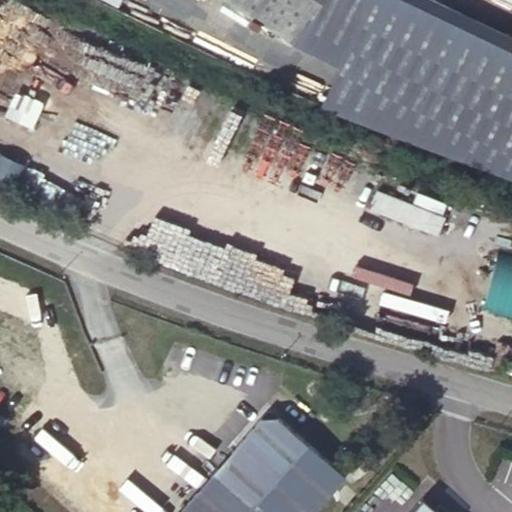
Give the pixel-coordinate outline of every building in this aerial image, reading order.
[(224,0),(293,44),(321,0),(224,0)] [(321,0),(293,44),(352,68),(345,86),(511,152),(511,49),(509,48),(511,42),(511,39),(435,0),(321,0)] [(126,110),(149,118),(171,62),(148,53),(126,110)] [(11,86),(2,114),(30,123),(39,96),(11,86)] [(0,184),(27,199),(41,170),(0,149),(0,184)] [(434,228),(441,207),(371,183),(363,204),(434,228)] [(408,195),(439,207),(443,196),(413,184),(408,195)] [(477,309),(511,316),(511,252),(491,248),(477,309)] [(269,407),(262,416),(278,414),(269,407)] [(311,511),(346,473),(278,414),(262,416),(179,511),(311,511)] [(434,511),(420,499),(409,511),(434,511)]
